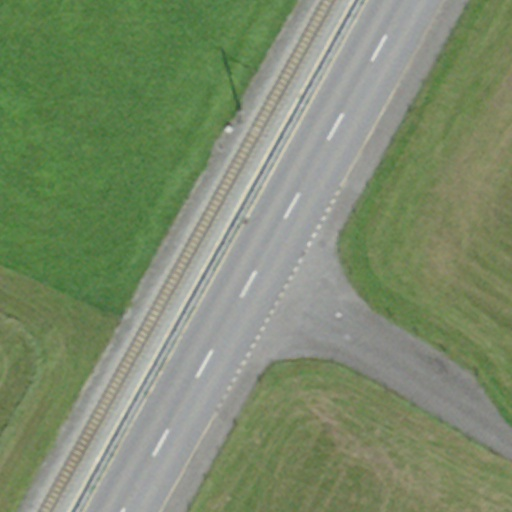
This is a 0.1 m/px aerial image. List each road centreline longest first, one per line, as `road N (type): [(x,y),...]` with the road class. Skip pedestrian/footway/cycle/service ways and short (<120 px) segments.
road 1 (secondary): [(121,511),(404,0)]
road 2 (track): [(245,287),(511,442)]
